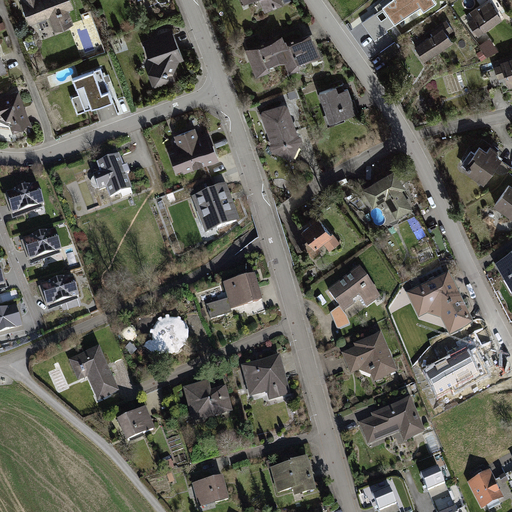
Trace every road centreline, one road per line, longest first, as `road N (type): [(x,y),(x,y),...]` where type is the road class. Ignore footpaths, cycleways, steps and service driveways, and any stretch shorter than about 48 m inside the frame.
road 1 (residential): [(223,87),(352,511)]
road 2 (residential): [(511,349),(408,139),(317,0)]
road 3 (residential): [(0,159),(43,157),(223,87)]
road 4 (track): [(10,359),(110,450),(161,511)]
